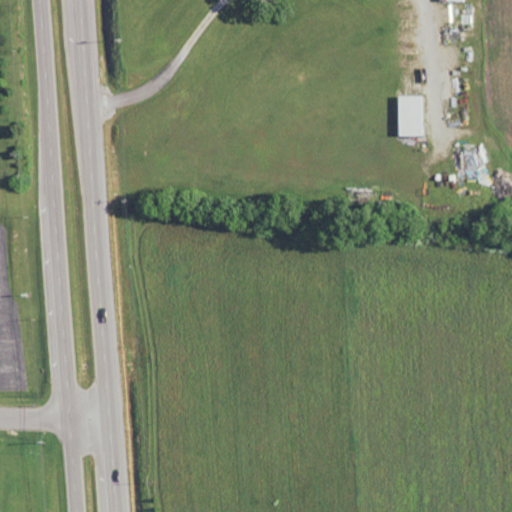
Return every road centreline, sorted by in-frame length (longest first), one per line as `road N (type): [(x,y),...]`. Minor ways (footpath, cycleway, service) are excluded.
road 1 (trunk): [(39,0),(75,511)]
road 2 (trunk): [(113,511),(77,0)]
